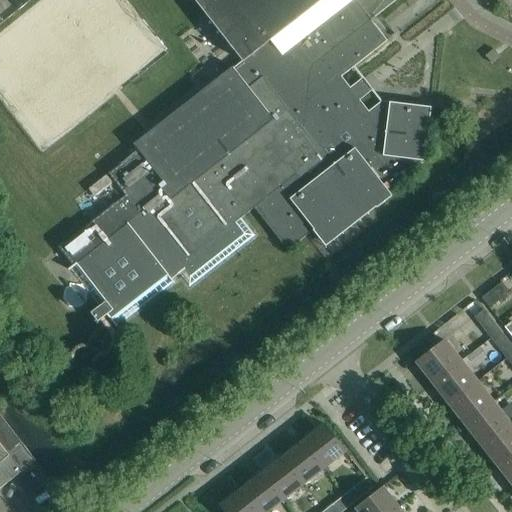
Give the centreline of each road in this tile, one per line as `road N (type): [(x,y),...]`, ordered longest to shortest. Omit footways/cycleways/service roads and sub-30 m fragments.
road 1 (tertiary): [(122,511),(329,350)]
road 2 (tertiary): [(329,350),(511,207)]
road 3 (residential): [(329,350),(456,511)]
